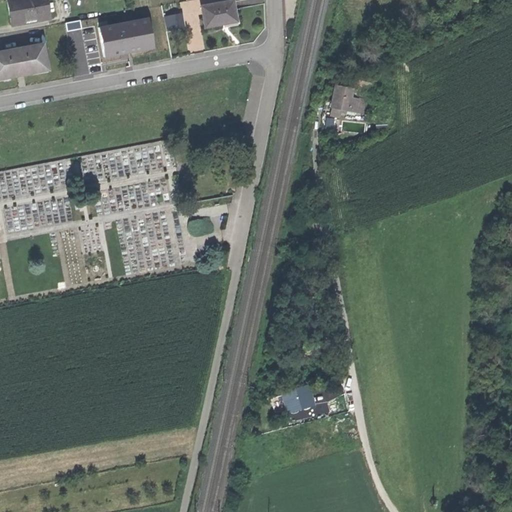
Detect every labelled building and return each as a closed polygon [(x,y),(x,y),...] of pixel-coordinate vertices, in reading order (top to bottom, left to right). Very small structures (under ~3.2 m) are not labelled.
[(46,0),(8,0),(10,10),(13,26),(49,19),(46,0)] [(202,7),(206,28),(216,26),(222,25),(222,23),(238,20),(236,12),(234,1),(202,7)] [(239,11),(236,12),(238,20),(222,23),(222,25),(223,29),(241,26),(239,11)] [(168,24),(184,21),(182,14),(167,17),(168,24)] [(155,47),(149,17),(98,27),(104,57),(130,52),(155,47)] [(0,53),(0,79),(22,75),(48,70),(43,45),(0,53)] [(355,74),(353,84),(371,88),(373,78),(355,74)] [(334,97),(332,108),(347,111),(350,98),(352,90),(336,86),(334,97)] [(358,100),(350,98),(347,111),(355,113),(358,100)] [(287,389),(290,399),(301,396),(303,396),(300,386),(287,389)] [(330,404),(331,411),(347,410),(346,392),(335,393),(336,404),(330,404)] [(303,404),(301,396),(290,399),(292,407),(303,404)]
